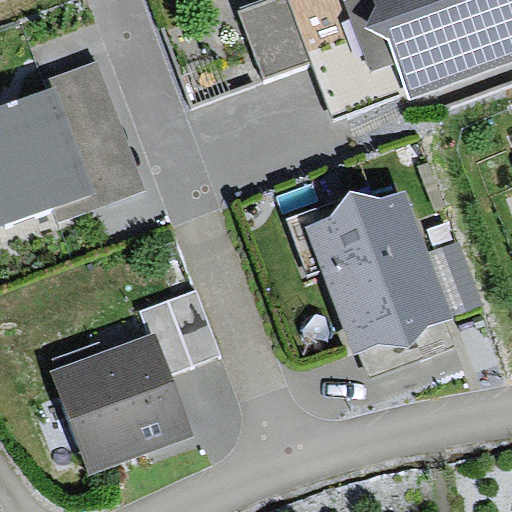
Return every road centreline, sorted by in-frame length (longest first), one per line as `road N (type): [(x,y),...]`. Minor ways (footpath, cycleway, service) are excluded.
road 1 (residential): [(295,471),(129,5)]
road 2 (residential): [(295,471),(511,416)]
